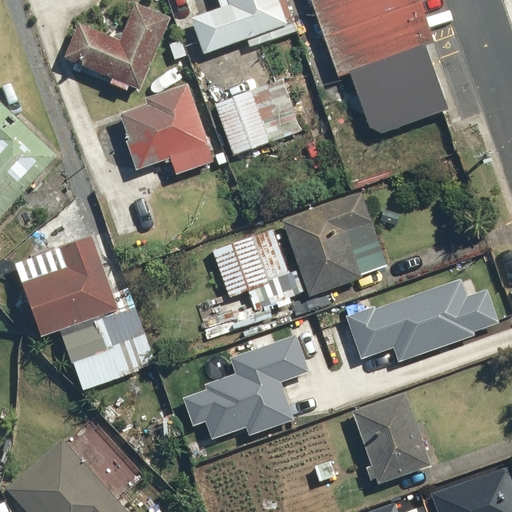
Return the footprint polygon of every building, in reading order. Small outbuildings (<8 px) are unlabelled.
[(146,90),(177,13),(144,0),(141,0),(126,37),(85,20),(69,59),(146,90)] [(294,22),(286,0),(234,0),(236,4),(198,16),(209,50),(294,22)] [(450,103),(414,0),(312,0),(338,76),(354,71),(374,129),(450,103)] [(287,77),(220,101),(239,153),(306,128),(287,77)] [(221,158),(192,81),(147,97),(149,102),(122,112),(143,169),(174,158),(179,173),(221,158)] [(0,220),(2,218),(63,153),(4,97),(0,101),(0,220)] [(367,192),(287,221),(314,295),(394,266),(367,192)] [(148,194),(125,203),(135,231),(158,223),(148,194)] [(275,226),(216,249),(234,297),(294,274),(275,226)] [(132,285),(117,290),(98,232),(64,243),(70,262),(29,275),(47,333),(66,326),(68,332),(62,334),(72,365),(78,363),(86,386),(157,363),(139,308),(132,285)] [(465,276),(353,316),(367,358),(399,347),(404,363),(482,335),(480,329),(505,320),(492,284),(471,291),(465,276)] [(300,333),(234,356),(239,370),(211,379),(213,385),(188,394),(199,425),(211,421),(217,437),(250,425),(253,433),(300,417),(286,377),(312,368),(300,333)] [(359,408),(377,462),(370,464),(375,479),(382,477),(384,481),(437,463),(412,390),(359,408)] [(149,478),(94,416),(13,488),(31,508),(26,511),(136,511),(125,499),(149,478)] [(511,511),(511,464),(403,505),(409,511),(511,511)]
